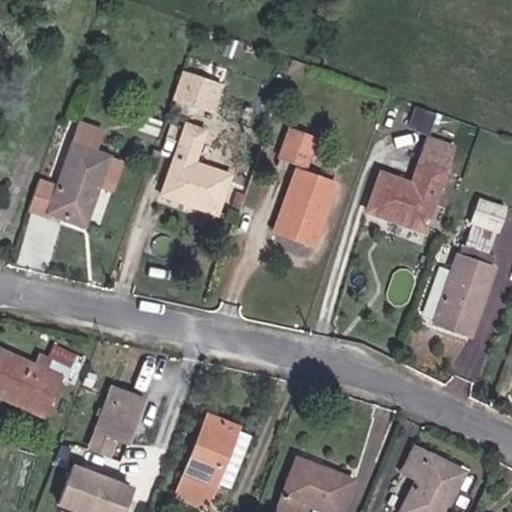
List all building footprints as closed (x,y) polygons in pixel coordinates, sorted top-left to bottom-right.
[(191,64),(181,90),(201,98),(206,85),(224,92),(230,79),(191,64)] [(206,85),(201,98),(220,105),(224,92),(206,85)] [(228,112),(254,122),(262,99),(243,93),(241,100),(233,96),(228,112)] [(143,119),(161,127),(167,111),(148,104),(143,119)] [(98,180),(113,184),(124,153),(99,144),(106,126),(85,118),(62,176),(41,168),(30,196),(85,214),(98,180)] [(167,187),(220,207),(233,171),(198,157),(209,125),(193,119),(167,187)] [(278,147),(313,160),(321,136),(286,123),(278,147)] [(376,210),(433,231),(462,144),(437,134),(418,183),(389,173),(376,210)] [(281,227),(320,241),(342,181),(302,167),(281,227)] [(442,325),(477,336),(501,267),(466,256),(442,325)] [(43,403),(59,411),(83,359),(90,362),(95,350),(71,339),(66,351),(69,352),(65,363),(5,335),(0,346),(0,355),(9,360),(0,379),(0,383),(13,389),(15,382),(46,397),(43,403)] [(145,441),(162,396),(130,384),(108,440),(128,448),(132,436),(145,441)] [(235,481),(248,486),(268,437),(256,432),(257,429),(225,415),(191,499),(222,511),(235,481)] [(465,511),(483,476),(434,452),(422,477),(438,485),(424,511),(465,511)] [(103,511),(138,511),(149,486),(91,464),(77,502),(103,511)] [(361,511),(372,486),(317,465),(298,511),(361,511)]
